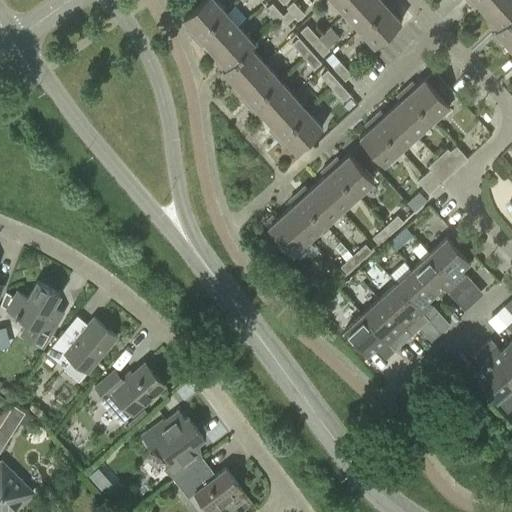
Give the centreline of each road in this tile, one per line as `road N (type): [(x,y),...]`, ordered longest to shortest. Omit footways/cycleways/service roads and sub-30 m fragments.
road 1 (residential): [(0,224),(103,281),(166,334),(279,487),(285,508)]
road 2 (tertiary): [(195,255),(326,434),(399,511)]
road 3 (tertiary): [(16,40),(147,207),(195,255)]
road 4 (tertiary): [(195,255),(154,71),(110,0)]
road 5 (residential): [(511,255),(471,207),(475,164),(506,134),(507,117),(439,36)]
road 6 (residential): [(398,385),(511,279)]
